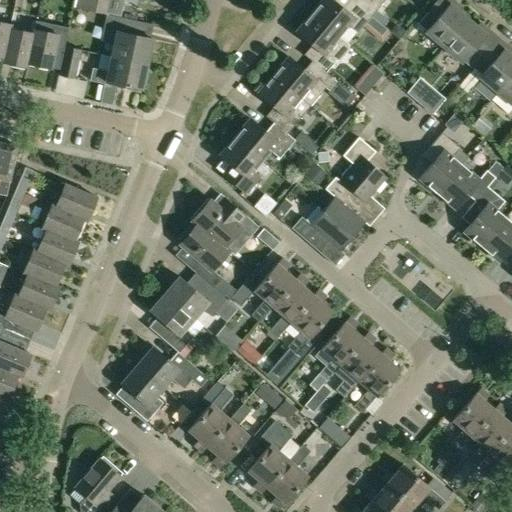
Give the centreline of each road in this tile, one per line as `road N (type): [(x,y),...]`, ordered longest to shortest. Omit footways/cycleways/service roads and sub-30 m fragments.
road 1 (residential): [(163,136),(60,382)]
road 2 (residential): [(225,511),(91,393),(60,382)]
road 3 (residential): [(319,511),(359,447),(435,361)]
road 4 (residential): [(163,136),(0,98)]
road 5 (residential): [(196,65),(228,80),(291,0)]
road 6 (residential): [(60,382),(39,511)]
road 7 (residential): [(397,219),(420,138),(389,108)]
